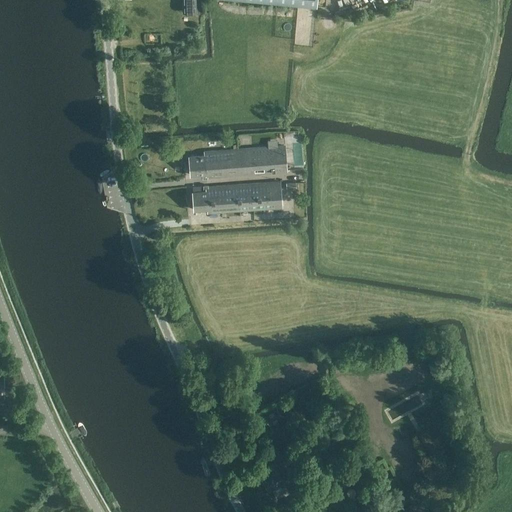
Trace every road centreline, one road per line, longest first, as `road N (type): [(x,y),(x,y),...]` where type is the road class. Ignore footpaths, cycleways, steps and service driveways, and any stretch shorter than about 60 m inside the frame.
road 1 (unclassified): [(245,511),(149,292),(130,224),(103,0)]
road 2 (tertiary): [(98,511),(47,426),(0,304)]
